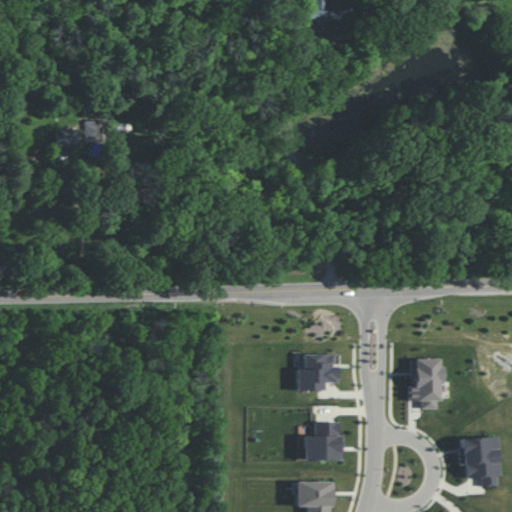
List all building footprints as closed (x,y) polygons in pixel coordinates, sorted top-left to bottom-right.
[(306,0),(306,37),(350,38),(350,10),(347,10),(347,1),(328,1),(327,0),(306,0)] [(77,131),(55,131),(55,146),(77,146),(77,131)] [(335,381),(335,366),(332,366),(331,354),(301,354),(301,368),(294,369),(295,390),(322,390),(321,382),(335,381)] [(410,358),(410,384),(406,384),(406,401),(419,401),(419,408),(438,408),(438,358),(410,358)] [(340,459),(339,435),(336,435),(336,421),(312,422),(312,435),(301,436),(302,460),(340,459)] [(456,438),(457,465),(463,464),(464,478),(479,477),(479,486),(497,485),(495,436),(456,438)] [(328,511),(329,481),(294,481),(293,506),(304,506),(304,511),(328,511)]
